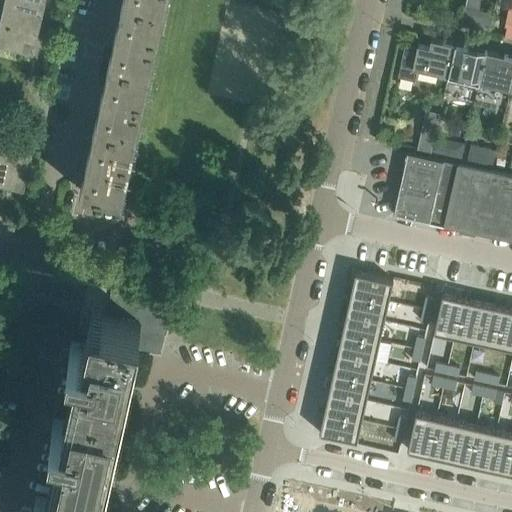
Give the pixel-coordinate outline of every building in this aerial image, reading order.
[(43,14),(45,0),(5,0),(4,6),(43,14)] [(123,0),(89,153),(81,191),(122,200),(166,0),(123,0)] [(0,24),(38,33),(43,14),(4,6),(0,24)] [(492,27),(495,13),(480,10),(477,24),(492,27)] [(38,33),(0,24),(0,25),(0,42),(34,51),(38,33)] [(449,74),(450,71),(456,43),(432,38),(430,46),(418,43),(417,46),(405,44),(398,76),(415,79),(418,67),(449,74)] [(486,50),(456,43),(450,71),(449,74),(448,78),(478,85),(479,81),(486,50)] [(479,81),(510,88),(511,80),(511,55),(486,50),(479,81)] [(420,152),(490,165),(493,145),(469,141),(469,143),(437,137),(442,111),(428,108),(420,152)] [(13,145),(0,142),(0,182),(4,183),(13,145)] [(33,149),(13,145),(4,183),(24,188),(33,149)] [(511,174),(406,151),(406,153),(393,213),(511,239),(511,174)] [(168,300),(112,287),(111,288),(19,268),(8,315),(68,328),(68,325),(91,331),(88,344),(72,340),(69,351),(85,354),(70,422),(54,418),(52,429),(68,433),(52,500),(37,496),(34,507),(50,511),(49,511),(96,511),(135,339),(158,344),(168,300)] [(356,271),(351,291),(389,300),(393,279),(356,271)] [(351,291),(346,311),(384,320),(389,300),(351,291)] [(442,292),(434,330),(455,335),(463,297),(442,292)] [(426,296),(424,307),(431,309),(434,297),(426,296)] [(463,297),(455,335),(475,339),(483,301),(463,297)] [(483,301),(475,339),(495,344),(503,306),(483,301)] [(511,307),(503,306),(495,344),(511,347),(511,307)] [(424,307),(421,319),(428,321),(431,309),(424,307)] [(346,311),(342,331),(380,340),(384,320),(346,311)] [(342,331),(338,351),(375,359),(380,340),(342,331)] [(417,335),(415,347),(423,349),(425,337),(417,335)] [(415,347),(412,359),(420,361),(423,349),(415,347)] [(338,351),(333,371),(371,379),(375,359),(338,351)] [(436,362),(435,370),(447,372),(448,364),(436,362)] [(448,364),(447,372),(458,375),(460,367),(448,364)] [(476,370),(474,378),(486,381),(488,373),(476,370)] [(333,371),(329,391),(367,399),(371,379),(333,371)] [(488,373),(486,381),(498,384),(500,376),(488,373)] [(409,375),(406,387),(414,389),(416,377),(409,375)] [(433,375),(432,383),(444,386),(445,378),(433,375)] [(445,378),(444,386),(456,388),(457,381),(445,378)] [(473,384),(471,392),(483,395),(485,387),(473,384)] [(406,387),(403,399),(411,401),(414,389),(406,387)] [(485,387),(483,395),(495,397),(497,389),(485,387)] [(329,391),(324,411),(362,419),(367,399),(329,391)] [(324,411),(320,431),(357,440),(362,419),(324,411)] [(416,411),(408,449),(428,453),(437,415),(416,411)] [(400,415),(397,427),(405,429),(408,417),(400,415)] [(437,415),(428,453),(448,458),(457,420),(437,415)] [(457,420),(448,458),(468,462),(477,424),(457,420)] [(477,424),(468,462),(488,467),(497,429),(477,424)] [(397,427),(394,439),(402,441),(405,429),(397,427)] [(511,432),(497,429),(488,467),(508,471),(511,453),(511,432)]
